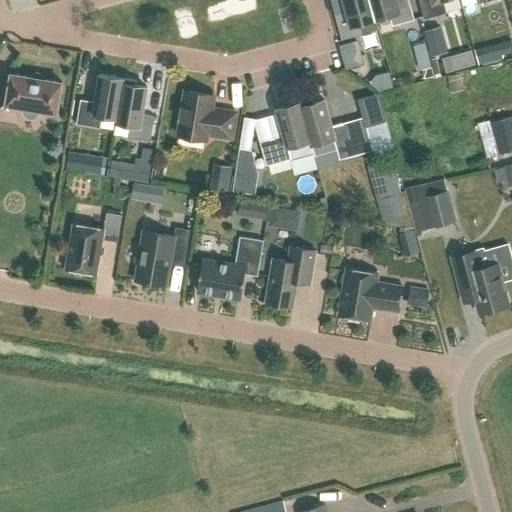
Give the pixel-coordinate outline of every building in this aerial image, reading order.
[(375,20),(369,0),(343,0),(346,9),(334,12),(342,40),(364,34),(361,24),(375,20)] [(369,0),(375,20),(389,16),(392,26),(414,20),(408,0),(369,0)] [(443,1),(445,0),(418,0),(424,19),(446,13),(443,1)] [(441,26),(424,31),(432,57),(448,52),(441,26)] [(511,39),(480,48),(484,64),(504,59),(503,55),(511,52),(511,39)] [(358,44),(343,48),(347,65),(362,61),(358,44)] [(454,55),(444,58),(448,73),(459,70),(454,55)] [(436,58),(430,60),(434,74),(440,72),(436,58)] [(432,67),(421,70),(424,79),(434,76),(432,67)] [(376,75),(371,83),(380,90),(393,86),(388,71),(376,75)] [(38,115),(39,111),(57,114),(62,83),(10,74),(5,105),(23,108),(23,112),(24,116),(27,119),(32,120),(36,118),(38,115)] [(76,124),(100,129),(102,116),(116,119),(116,122),(116,123),(124,79),(99,75),(99,80),(95,102),(80,99),(76,124)] [(150,141),(154,116),(142,114),(147,87),(136,85),(136,81),(124,79),(116,123),(130,125),(128,137),(150,141)] [(461,79),(449,82),(452,93),(464,90),(461,79)] [(232,83),(234,105),(244,105),(243,82),(232,83)] [(185,91),(182,108),(179,110),(177,119),(180,122),(178,136),(206,140),(207,134),(232,139),(236,113),(211,109),(213,96),(185,91)] [(339,121),(350,118),(345,97),(334,99),(339,121)] [(340,160),(373,151),(364,117),(332,126),(324,100),(313,103),(312,99),(300,102),(315,156),(337,150),(340,160)] [(315,156),(300,102),(276,109),(278,114),(278,113),(284,135),(260,142),(266,166),(313,153),(314,157),(315,156)] [(511,116),(492,122),(500,153),(511,150),(511,116)] [(251,150),(240,148),(233,191),(242,192),(244,177),(257,173),(251,150)] [(68,152),(65,169),(100,175),(103,157),(68,152)] [(115,161),(112,177),(148,183),(152,161),(135,158),(134,164),(115,161)] [(504,168),(495,170),(498,182),(507,180),(504,168)] [(213,178),(210,192),(228,195),(230,181),(213,178)] [(343,186),(342,199),(369,202),(371,183),(358,182),(357,188),(343,186)] [(134,184),(132,199),(147,202),(149,186),(134,184)] [(115,187),(114,197),(125,198),(126,189),(115,187)] [(427,195),(435,227),(458,221),(449,189),(427,195)] [(399,194),(377,200),(384,222),(405,216),(399,194)] [(241,201),(239,215),(266,220),(268,205),(241,201)] [(273,209),(270,225),(281,226),(284,211),(273,209)] [(107,212),(104,229),(73,224),(66,269),(96,274),(102,239),(117,242),(122,215),(107,212)] [(167,286),(172,257),(185,259),(190,228),(176,225),(175,234),(143,229),(140,247),(138,247),(135,263),(137,264),(135,281),(167,286)] [(404,231),(404,254),(422,254),(423,231),(404,231)] [(235,265),(203,260),(197,291),(241,299),(245,274),(257,276),(263,241),(240,237),(235,265)] [(497,264),(502,283),(511,280),(511,258),(508,244),(485,250),(484,249),(475,251),(477,258),(480,269),(497,264)] [(288,261),(273,259),(265,302),(293,307),(297,282),(311,284),(316,251),(290,247),(288,261)] [(475,251),(452,258),(464,302),(476,299),(480,313),(508,305),(502,283),(497,264),(480,269),(477,258),(475,251)] [(377,282),(378,274),(346,268),(338,315),(371,320),(373,307),(398,312),(403,286),(377,282)] [(426,306),(429,291),(410,287),(408,303),(426,306)]
